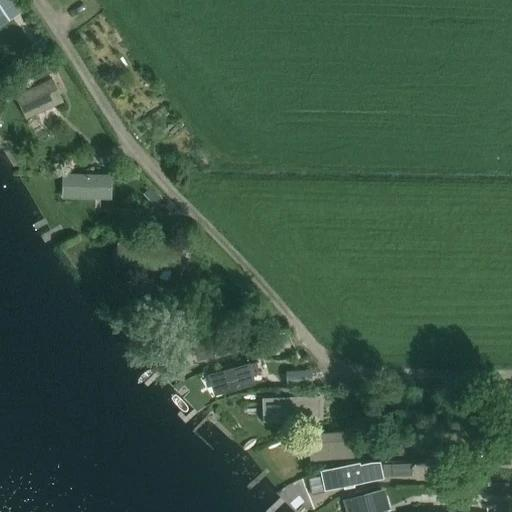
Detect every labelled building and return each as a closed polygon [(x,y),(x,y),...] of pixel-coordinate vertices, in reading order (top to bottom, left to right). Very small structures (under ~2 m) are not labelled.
[(18,0),(0,0),(0,13),(19,1),(18,0)] [(58,69),(53,58),(42,63),(47,74),(58,69)] [(51,79),(18,94),(17,97),(26,115),(29,116),(34,114),(35,111),(36,111),(35,108),(52,101),(53,103),(61,99),(51,79)] [(73,176),(73,191),(109,192),(109,176),(73,176)] [(157,194),(155,195),(151,199),(158,207),(164,201),(157,194)] [(124,267),(176,264),(175,243),(123,246),(124,267)] [(201,360),(207,358),(230,352),(226,335),(197,343),(201,360)] [(256,362),(221,372),(211,374),(215,389),(252,379),(251,375),(259,373),(256,362)] [(289,403),(288,392),(257,393),(258,405),(289,403)] [(498,427),(511,427),(511,414),(498,415),(498,427)] [(311,460),(328,459),(352,457),(350,432),(312,435),(309,439),(311,460)] [(378,460),(371,462),(323,473),(326,487),(344,483),(345,488),(354,486),(354,484),(382,477),(378,460)] [(411,462),(392,462),(392,476),(411,476),(411,462)] [(380,491),(360,497),(346,500),(349,511),(355,511),(372,507),(373,511),(378,511),(386,510),(380,491)]
